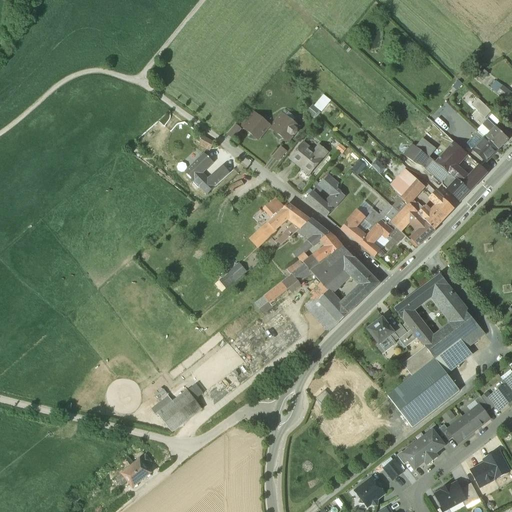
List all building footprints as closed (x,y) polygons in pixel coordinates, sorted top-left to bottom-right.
[(421,54),(414,47),(406,57),(412,63),(421,54)] [(484,72),(477,80),(482,83),(488,75),(484,72)] [(511,100),(511,95),(496,83),(491,90),(509,104),(511,100)] [(309,111),(316,117),(331,99),(324,93),(309,111)] [(491,113),(478,101),(472,107),(485,120),(491,113)] [(268,126),(251,112),(249,114),(254,118),(245,129),(240,125),(239,127),(256,142),(268,126)] [(249,114),(240,125),(245,129),(254,118),(249,114)] [(299,129),(282,114),(280,116),(284,120),(275,132),(271,128),(269,130),(286,144),(291,138),(294,137),(296,135),(296,132),(299,129)] [(280,116),(271,128),(275,132),(284,120),(280,116)] [(508,141),(487,121),(482,126),(490,134),(485,139),(498,151),(499,152),(508,141)] [(482,126),(477,131),(485,139),(490,134),(482,126)] [(238,132),(234,128),(227,136),(232,140),(238,132)] [(213,144),(198,135),(193,143),(199,146),(200,145),(209,150),(213,144)] [(430,159),(429,160),(436,165),(454,144),(448,139),(430,159)] [(475,139),(468,147),(473,152),(481,144),(475,139)] [(498,151),(485,139),(481,144),(473,152),(486,164),(498,151)] [(425,149),(418,144),(415,148),(422,153),(425,149)] [(454,144),(436,165),(449,176),(449,175),(450,176),(456,168),(467,156),(454,144)] [(313,154),(303,145),(291,161),(309,176),(327,154),(319,147),(313,154)] [(436,165),(429,160),(430,159),(422,153),(415,148),(413,146),(405,156),(415,165),(423,167),(442,183),(446,179),(449,176),(436,165)] [(279,151),(273,159),(278,162),(284,155),(279,151)] [(204,156),(192,168),(200,175),(212,163),(204,156)] [(357,172),(361,175),(367,164),(363,162),(357,172)] [(200,175),(192,168),(186,174),(207,195),(215,188),(208,182),(200,175)] [(469,180),(456,168),(450,176),(454,179),(458,183),(463,187),(470,193),(487,175),(480,168),(469,180)] [(223,169),(208,182),(215,188),(229,176),(223,169)] [(404,171),(390,187),(398,197),(414,179),(404,171)] [(338,187),(327,177),(319,186),(331,197),(336,191),(338,189),(337,188),(338,187)] [(414,179),(398,197),(407,206),(409,204),(412,201),(423,188),(414,179)] [(463,187),(458,183),(453,188),(451,186),(447,189),(450,192),(449,192),(461,203),(470,193),(463,187)] [(432,196),(426,190),(423,193),(429,199),(432,196)] [(345,198),(336,191),(331,197),(332,197),(324,206),(319,212),(327,219),(345,198)] [(454,210),(435,193),(432,196),(429,199),(437,207),(436,208),(446,218),(454,210)] [(318,201),(311,195),(306,201),(313,207),(318,201)] [(275,200),(263,211),(271,219),(272,219),(273,220),(283,212),(281,210),(283,209),(275,200)] [(324,206),(318,201),(313,207),(319,212),(324,206)] [(430,214),(424,208),(423,210),(418,204),(416,205),(412,201),(409,204),(410,205),(415,211),(419,215),(418,215),(420,217),(434,231),(446,218),(436,208),(430,214)] [(400,216),(396,220),(404,228),(410,222),(407,219),(415,211),(410,205),(400,216)] [(388,206),(379,217),(383,220),(392,209),(388,206)] [(273,220),(267,225),(275,231),(288,220),(295,212),(288,207),(283,212),(273,220)] [(383,220),(381,223),(386,228),(380,236),(389,243),(392,240),(389,237),(394,232),(390,228),(392,225),(391,225),(396,220),(400,216),(392,209),(383,220)] [(371,210),(364,219),(365,219),(363,222),(369,226),(378,216),(371,210)] [(415,211),(407,219),(410,222),(412,224),(420,217),(418,215),(419,215),(415,211)] [(309,222),(295,212),(288,220),(294,224),(301,230),(309,222)] [(357,212),(341,231),(348,238),(356,244),(362,235),(356,230),(363,222),(365,219),(364,219),(357,212)] [(379,217),(378,216),(369,226),(370,228),(374,231),(381,223),(383,220),(379,217)] [(420,217),(412,224),(420,233),(415,238),(421,245),(435,233),(434,231),(420,217)] [(404,228),(396,220),(391,225),(392,225),(399,232),(404,228)] [(309,222),(301,230),(308,235),(313,239),(324,231),(311,221),(309,222)] [(367,239),(360,247),(375,259),(380,253),(371,246),(380,236),(386,228),(381,223),(374,231),(367,239)] [(294,224),(284,234),(289,239),(297,233),(301,230),(294,224)] [(267,225),(261,231),(268,237),(275,231),(267,225)] [(367,230),(362,235),(367,239),(374,231),(370,228),(368,231),(367,230)] [(301,230),(297,233),(304,239),(308,235),(301,230)] [(335,240),(324,231),(313,239),(307,244),(313,249),(320,244),(325,249),(312,259),(318,266),(319,265),(320,266),(331,258),(343,248),(335,240)] [(362,235),(356,244),(360,247),(367,239),(362,235)] [(415,238),(410,235),(406,238),(410,243),(411,241),(418,248),(421,245),(415,238)] [(371,246),(380,253),(385,248),(389,243),(380,236),(371,246)] [(281,238),(274,244),(279,248),(285,243),(281,238)] [(389,243),(385,248),(390,252),(397,244),(392,240),(389,243)] [(363,269),(343,248),(331,258),(339,267),(333,272),(343,281),(344,280),(346,282),(350,278),(351,280),(354,277),(363,269)] [(300,250),(293,255),(297,260),(302,256),(304,255),(300,250)] [(343,306),(332,296),(345,283),(343,281),(333,272),(339,267),(331,258),(320,266),(310,273),(312,275),(321,285),(311,295),(314,298),(338,325),(348,315),(340,309),(343,306)] [(312,259),(304,265),(304,266),(310,272),(318,266),(312,259)] [(232,274),(237,281),(249,271),(244,265),(232,274)] [(304,266),(263,298),(270,307),(312,275),(310,272),(304,266)] [(363,269),(354,277),(358,280),(358,281),(367,273),(363,269)] [(367,273),(358,281),(358,280),(357,282),(362,287),(343,306),(340,309),(348,315),(349,316),(379,286),(367,273)] [(439,277),(415,295),(422,304),(431,297),(433,299),(447,288),(439,277)] [(449,291),(447,288),(433,299),(450,321),(452,324),(465,313),(466,312),(449,291)] [(409,300),(395,310),(406,325),(403,327),(409,334),(412,331),(417,339),(421,343),(429,336),(411,312),(422,304),(415,295),(409,300)] [(263,298),(254,306),(263,317),(272,309),(270,307),(263,298)] [(338,325),(314,298),(305,307),(329,334),(338,325)] [(432,340),(429,336),(421,343),(425,348),(435,361),(460,341),(477,328),(465,313),(452,324),(448,327),(432,340)] [(391,332),(382,320),(367,331),(378,346),(379,346),(389,339),(393,344),(393,343),(397,340),(391,332)] [(407,335),(400,325),(391,332),(397,340),(399,341),(407,335)] [(460,341),(467,350),(484,336),(477,328),(460,341)] [(407,335),(399,341),(399,342),(405,349),(406,348),(412,343),(417,339),(412,331),(409,334),(407,335)] [(389,339),(379,346),(378,346),(376,347),(382,355),(395,345),(393,343),(393,344),(389,339)] [(435,361),(447,376),(472,356),(467,350),(460,341),(435,361)] [(402,366),(412,378),(435,361),(425,348),(402,366)] [(412,378),(388,398),(412,429),(459,392),(447,376),(435,361),(412,378)] [(511,376),(503,383),(506,386),(511,393),(511,376)] [(491,398),(490,399),(496,406),(495,406),(500,412),(511,401),(511,393),(506,386),(491,398)] [(188,392),(158,415),(172,434),(202,411),(188,392)] [(333,402),(324,392),(315,400),(324,410),(333,402)] [(487,394),(481,399),(490,410),(495,406),(496,406),(490,399),(491,398),(487,394)] [(481,399),(480,398),(474,402),(479,408),(479,407),(485,414),(490,410),(481,399)] [(479,408),(463,419),(473,432),(489,420),(485,414),(479,407),(479,408)] [(448,431),(448,432),(453,439),(457,444),(473,432),(463,419),(448,431)] [(435,426),(430,430),(432,433),(438,440),(443,436),(438,430),(435,426)] [(448,431),(444,426),(438,430),(443,436),(448,443),(453,439),(448,432),(448,431)] [(432,433),(418,444),(429,459),(444,447),(438,440),(432,433)] [(429,459),(418,444),(403,455),(409,462),(415,470),(429,459)] [(402,453),(397,456),(404,466),(409,462),(403,455),(402,453)] [(485,464),(471,472),(480,489),(509,473),(498,454),(484,461),(485,464)] [(151,463),(145,456),(140,460),(146,467),(151,463)] [(128,458),(125,460),(131,468),(134,465),(128,458)] [(125,460),(122,462),(128,470),(131,468),(125,460)] [(134,465),(131,468),(142,482),(147,478),(148,479),(151,477),(149,476),(151,474),(146,467),(140,460),(134,465)] [(402,474),(393,462),(384,469),(393,481),(402,474)] [(142,482),(131,468),(128,470),(122,475),(127,482),(133,489),(134,488),(136,489),(138,487),(137,486),(142,482)] [(127,482),(122,475),(116,479),(122,486),(127,482)] [(371,479),(355,492),(360,498),(359,504),(377,507),(377,501),(384,495),(371,479)] [(456,484),(449,488),(449,487),(442,491),(442,492),(435,496),(444,511),(462,502),(465,500),(460,491),(456,484)] [(471,485),(460,491),(465,500),(462,502),(465,508),(479,500),(471,485)]
